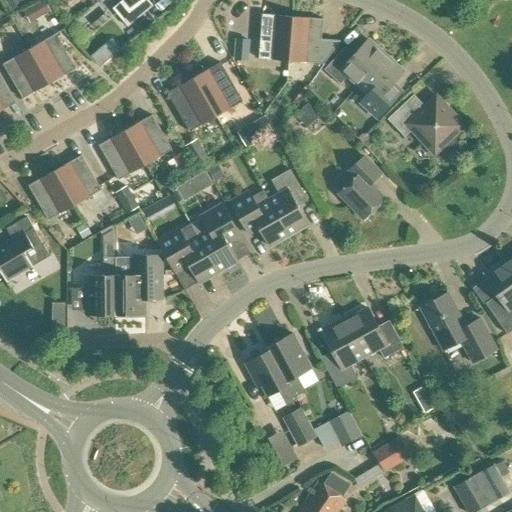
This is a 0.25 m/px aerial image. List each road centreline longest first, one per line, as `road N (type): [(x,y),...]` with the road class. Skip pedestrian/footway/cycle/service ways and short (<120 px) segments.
road 1 (residential): [(186,355),(228,308),(275,281),(478,240),(503,215),(511,190)]
road 2 (residential): [(0,166),(132,84),(188,31),(207,0)]
road 3 (residential): [(511,151),(461,61),(424,28),(364,0)]
